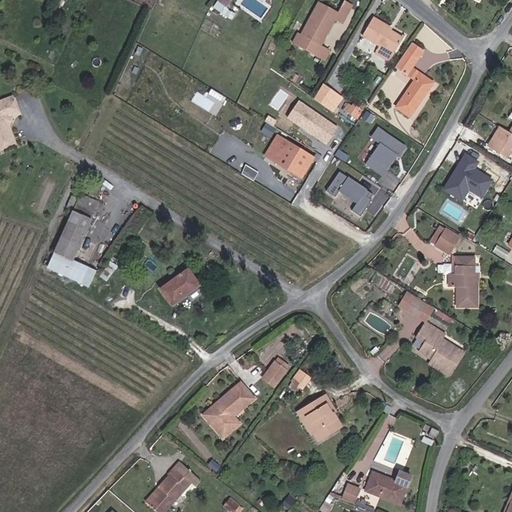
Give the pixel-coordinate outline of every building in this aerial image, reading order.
[(217,0),(214,7),(223,12),(229,0),(217,0)] [(330,24),(340,29),(352,6),(344,2),(338,14),(319,4),(301,38),(308,41),(307,42),(319,50),(321,45),(319,44),(330,24)] [(359,33),(370,40),(381,23),(370,17),(359,33)] [(368,52),(386,64),(403,37),(381,23),(370,40),(374,43),(368,52)] [(290,44),(304,51),(307,42),(301,38),(294,35),(290,44)] [(431,81),(408,65),(414,56),(408,52),(414,44),(409,41),(393,65),(413,78),(395,106),(409,114),(431,81)] [(315,57),(319,50),(307,42),(304,51),(315,57)] [(408,52),(414,56),(420,48),(414,44),(408,52)] [(324,47),(321,45),(319,50),(315,57),(322,60),(326,54),(322,52),(324,47)] [(326,106),(335,93),(320,83),(312,97),(326,106)] [(326,106),(332,110),(340,96),(335,93),(326,106)] [(13,98),(0,103),(0,150),(16,144),(9,124),(6,123),(8,118),(11,119),(20,116),(13,98)] [(285,116),(325,144),(337,126),(298,98),(285,116)] [(355,120),(363,113),(353,102),(346,108),(355,120)] [(511,123),(508,130),(499,125),(487,143),(505,155),(510,148),(511,148),(511,123)] [(398,158),(406,148),(378,127),(370,137),(379,144),(364,164),(381,176),(396,156),(398,158)] [(274,130),(262,152),(280,161),(283,155),(297,162),(294,169),(303,174),(315,152),(274,130)] [(477,194),(488,177),(470,166),(475,159),(463,151),(440,185),(463,200),(470,190),(477,194)] [(280,161),(294,169),(297,162),(283,155),(280,161)] [(378,195),(383,187),(366,177),(361,184),(340,170),(326,192),(361,214),(375,193),(378,195)] [(54,250),(72,258),(99,202),(80,193),(54,250)] [(455,235),(432,221),(429,227),(434,230),(430,238),(447,248),(455,235)] [(434,230),(429,227),(424,234),(430,238),(434,230)] [(72,258),(54,250),(47,263),(82,279),(88,266),(72,258)] [(477,259),(450,262),(451,268),(452,278),(444,278),(446,292),(454,291),(456,307),(481,304),(479,280),(481,280),(480,272),(478,272),(477,259)] [(444,278),(452,278),(451,268),(443,269),(444,278)] [(186,304),(200,294),(182,270),(154,289),(165,304),(179,295),(182,298),(186,304)] [(150,291),(164,310),(182,298),(179,295),(165,304),(154,289),(150,291)] [(410,309),(421,317),(425,309),(414,302),(410,309)] [(430,322),(434,315),(425,309),(421,317),(430,322)] [(449,375),(464,352),(443,338),(446,332),(430,322),(427,328),(432,332),(429,338),(423,347),(435,355),(439,358),(434,365),(449,375)] [(423,334),(429,338),(432,332),(427,328),(423,334)] [(434,365),(439,358),(435,355),(430,363),(434,365)] [(267,377),(277,385),(290,368),(279,361),(267,377)] [(301,391),(311,378),(300,370),(290,383),(301,391)] [(238,403),(241,406),(255,396),(242,378),(204,407),(223,432),(239,419),(233,412),(230,408),(238,403)] [(333,410),(334,409),(324,391),(319,394),(330,412),(333,410)] [(316,439),(341,424),(333,410),(330,412),(319,394),(301,405),(310,423),(308,424),(316,439)] [(230,408),(233,412),(241,406),(238,403),(230,408)] [(308,424),(310,423),(301,405),(296,408),(305,426),(308,424)] [(225,446),(231,451),(236,447),(229,441),(225,446)] [(147,503),(158,511),(159,511),(190,479),(195,482),(201,474),(180,457),(167,471),(169,473),(158,484),(161,487),(147,503)] [(388,478),(390,473),(372,466),(370,471),(388,478)] [(370,471),(365,485),(402,498),(412,470),(403,467),(400,476),(390,473),(388,478),(370,471)] [(511,511),(511,475),(505,493),(508,494),(501,511),(511,511)] [(341,495),(354,500),(360,486),(347,480),(341,495)] [(501,511),(508,494),(505,493),(497,511),(501,511)] [(236,506),(240,502),(230,494),(226,498),(236,506)] [(221,506),(228,511),(230,511),(236,506),(226,498),(221,506)]
